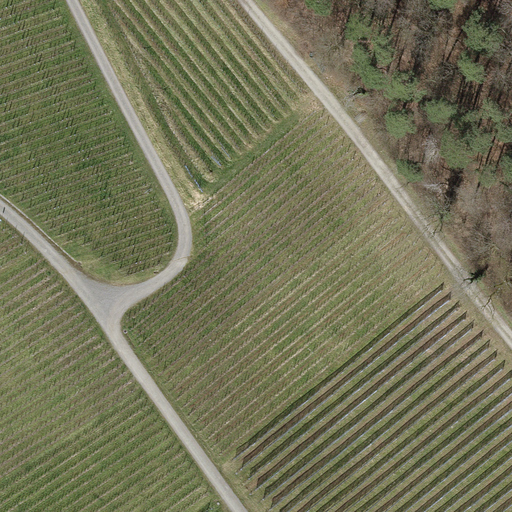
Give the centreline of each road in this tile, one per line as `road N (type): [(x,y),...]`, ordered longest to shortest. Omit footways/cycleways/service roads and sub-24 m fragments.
road 1 (track): [(246,0),(511,338)]
road 2 (track): [(90,313),(157,292),(183,252),(175,205),(75,0)]
road 3 (track): [(234,511),(42,245),(0,210)]
